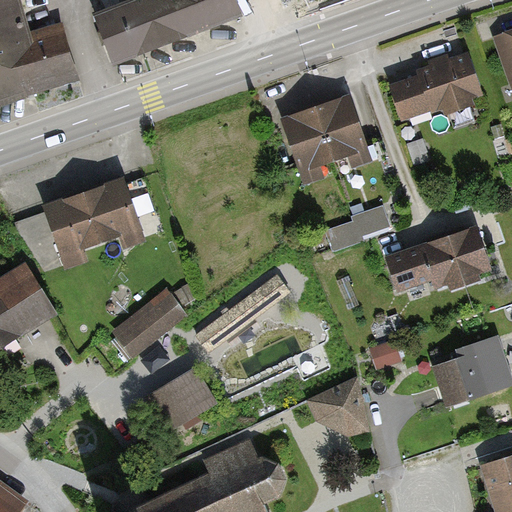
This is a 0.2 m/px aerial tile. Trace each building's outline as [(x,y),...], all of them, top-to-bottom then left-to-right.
[(0,0),(0,100),(91,72),(76,23),(46,33),(35,0),(0,0)] [(137,0),(95,17),(115,65),(241,14),(235,0),(137,0)] [(511,29),(495,35),(511,85),(511,29)] [(489,97),(474,55),(431,70),(434,80),(392,95),(402,123),(448,106),(450,111),(489,97)] [(352,103),(318,115),(336,168),(370,157),(352,103)] [(318,115),(284,126),(302,179),(336,168),(318,115)] [(125,173),(84,188),(102,241),(120,235),(124,248),(148,240),(125,173)] [(84,188),(42,203),(65,268),(89,260),(85,247),(102,241),(84,188)] [(393,214),(333,234),(341,255),(400,235),(393,214)] [(482,235),(385,264),(396,300),(492,271),(482,235)] [(27,260),(0,276),(0,346),(58,312),(27,260)] [(193,321),(171,296),(121,339),(143,365),(193,321)] [(375,366),(402,365),(401,342),(374,343),(375,366)] [(491,354),(432,370),(442,408),(501,392),(491,354)] [(204,365),(149,395),(168,430),(223,400),(204,365)] [(358,373),(307,398),(317,420),(348,435),(371,430),(358,373)] [(209,469),(116,511),(270,511),(265,498),(281,492),(288,474),(280,457),(260,450),(251,435),(203,457),(209,469)] [(511,511),(511,462),(482,472),(494,511),(511,511)] [(0,511),(16,511),(26,499),(0,479),(0,511)]
